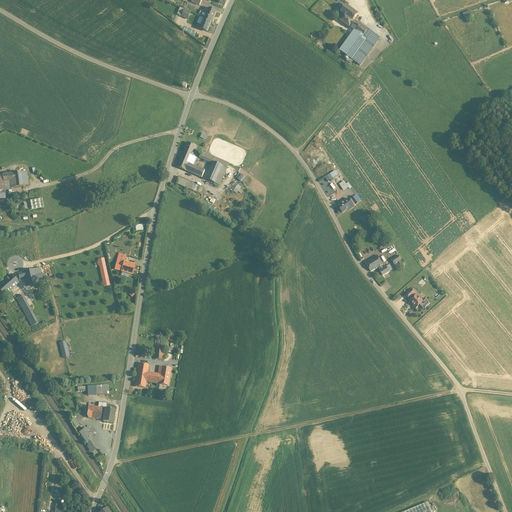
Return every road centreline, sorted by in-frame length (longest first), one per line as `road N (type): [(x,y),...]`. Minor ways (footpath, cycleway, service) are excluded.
road 1 (unclassified): [(508,511),(453,376),(361,266),(300,158),(250,114),(191,94)]
road 2 (tertiary): [(92,511),(116,449),(153,213),(191,94)]
road 3 (track): [(111,462),(461,391)]
road 4 (unclassified): [(191,94),(69,48),(0,9)]
